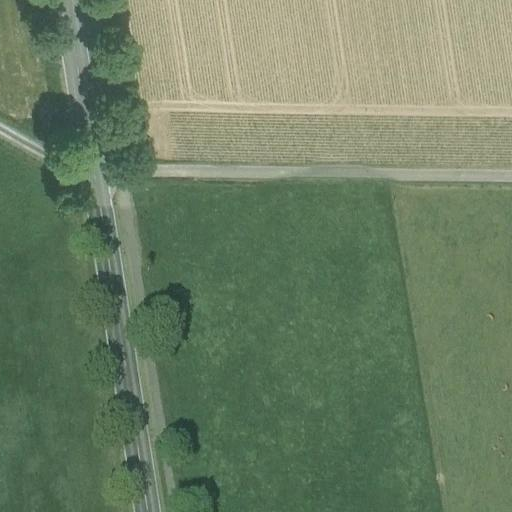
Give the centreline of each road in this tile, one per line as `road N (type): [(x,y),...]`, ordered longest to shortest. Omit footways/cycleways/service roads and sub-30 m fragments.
road 1 (secondary): [(70,0),(147,511)]
road 2 (track): [(511,178),(97,171)]
